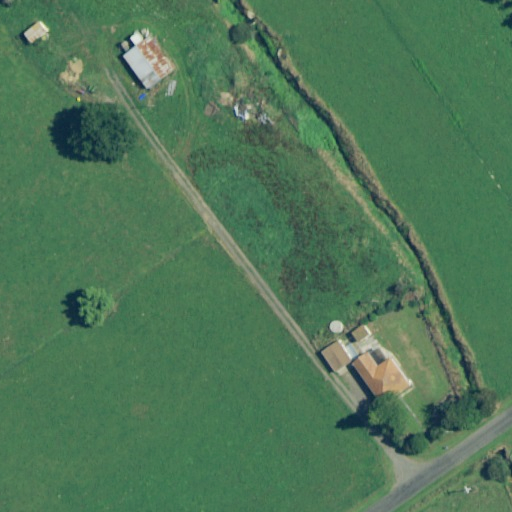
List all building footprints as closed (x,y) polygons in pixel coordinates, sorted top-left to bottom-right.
[(28,0),(46,22),(43,24),(50,32),(55,28),(67,18),(51,0),(28,0)] [(48,34),(40,24),(27,34),(35,44),(48,34)] [(178,71),(154,38),(127,57),(151,90),(178,71)] [(373,336),(368,326),(356,333),(361,342),(373,336)] [(358,360),(344,339),(325,352),(338,373),(358,360)] [(387,363),(378,350),(357,365),(386,405),(413,386),(393,358),(387,363)]
